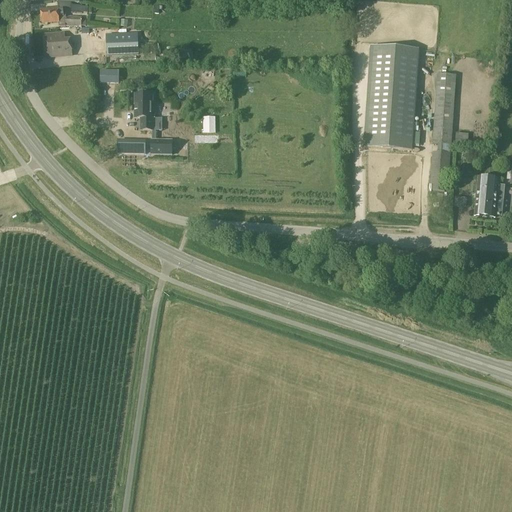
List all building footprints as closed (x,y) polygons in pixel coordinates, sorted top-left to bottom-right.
[(66,16),(63,16),(63,10),(59,10),(59,9),(41,11),(43,24),(59,23),(60,27),(66,26),(81,28),(81,17),(66,17),(66,16)] [(106,31),(108,51),(137,49),(136,29),(106,31)] [(71,40),(64,40),(64,35),(45,36),(47,58),(72,56),(71,40)] [(364,148),(412,152),(419,51),(371,47),(364,148)] [(103,62),(102,52),(83,53),(84,63),(103,62)] [(119,72),(101,72),(100,84),(119,84),(119,72)] [(433,145),(451,146),(457,76),(437,75),(433,145)] [(155,122),(155,105),(152,105),(152,97),(135,97),(135,122),(143,122),(143,133),(141,133),(141,134),(152,134),(153,122),(155,122)] [(155,122),(153,122),(152,134),(152,139),(152,144),(151,144),(151,158),(172,158),(171,158),(171,145),(172,145),(172,144),(156,144),(156,122),(155,122)] [(459,134),(459,143),(468,143),(468,134),(459,134)] [(119,156),(146,156),(146,141),(119,141),(119,156)] [(445,186),(448,186),(451,154),(432,153),(430,186),(433,186),(433,192),(445,192),(445,186)] [(496,201),(505,202),(506,187),(498,186),(498,179),(479,177),(475,217),(495,218),(496,201)]
